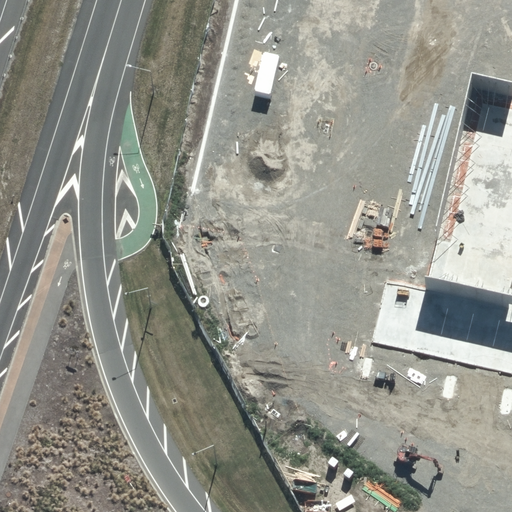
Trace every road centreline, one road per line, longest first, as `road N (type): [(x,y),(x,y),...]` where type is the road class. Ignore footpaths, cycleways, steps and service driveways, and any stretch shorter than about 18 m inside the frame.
road 1 (trunk): [(114,25),(89,208),(101,332),(141,440),(186,511)]
road 2 (trunk): [(114,25),(0,330)]
